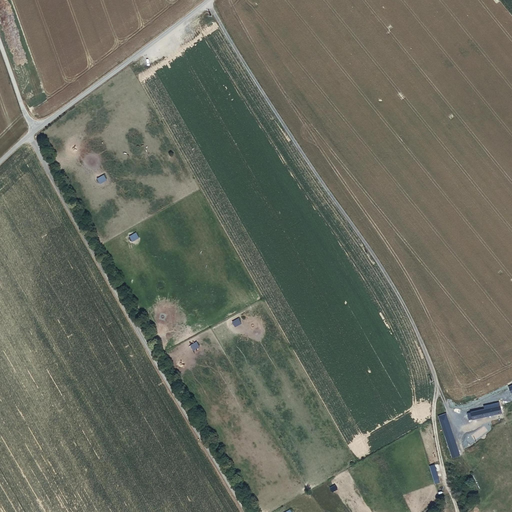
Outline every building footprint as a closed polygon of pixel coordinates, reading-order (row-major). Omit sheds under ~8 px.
[(100,184),(107,180),(104,174),(97,178),(100,184)] [(132,241),(139,237),(136,231),(129,236),(132,241)] [(240,318),(232,319),(233,326),(241,324),(240,318)] [(193,350),(200,347),(197,341),(190,345),(193,350)] [(466,414),(468,421),(502,414),(500,405),(499,405),(499,403),(483,406),(483,409),(470,412),(470,413),(466,414)] [(460,455),(447,414),(440,417),(453,458),(460,455)]
